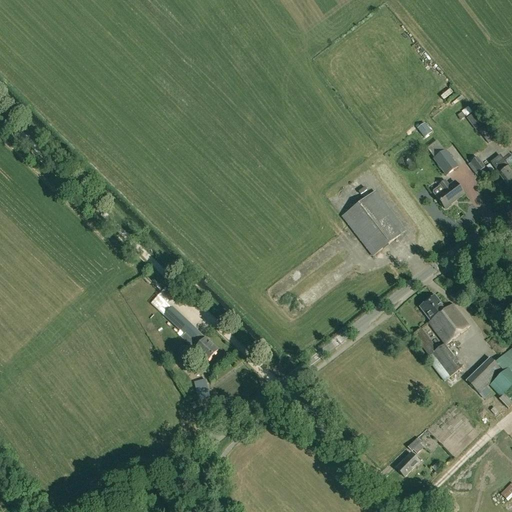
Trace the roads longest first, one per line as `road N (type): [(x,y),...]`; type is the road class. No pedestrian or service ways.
road 1 (track): [(279,387),(0,112)]
road 2 (tertiary): [(279,387),(511,207)]
road 3 (tertiary): [(116,511),(279,387)]
road 4 (unclassified): [(404,511),(279,387)]
